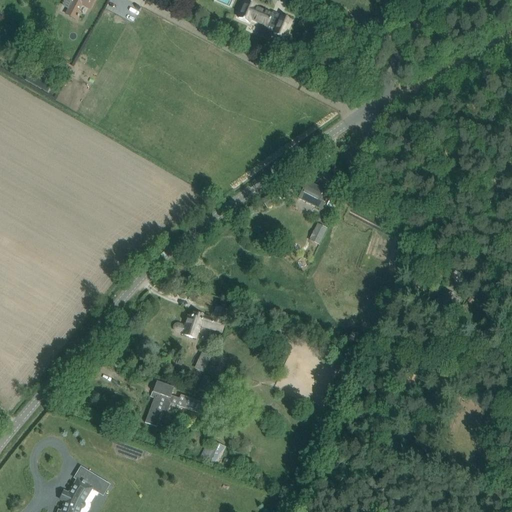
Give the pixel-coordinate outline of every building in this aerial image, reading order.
[(94,0),(71,0),(73,2),(66,15),(76,20),(78,17),(78,18),(79,16),(80,13),(78,12),(82,5),(90,9),(94,0)] [(246,1),(238,18),(249,23),(250,19),(267,26),(263,36),(271,39),(273,33),(283,38),(291,20),(280,16),(273,13),(272,16),(255,8),(256,6),(246,1)] [(299,41),(293,51),(308,62),(314,52),(299,41)] [(65,68),(63,74),(73,77),(75,72),(65,68)] [(298,198),(321,210),(329,194),(307,182),(298,198)] [(274,191),(261,200),(267,209),(280,200),(274,191)] [(317,224),(309,241),(319,246),(327,229),(317,224)] [(451,279),(461,283),(464,276),(455,271),(451,279)] [(445,293),(438,306),(448,311),(452,304),(453,305),(454,303),(452,302),(454,297),(445,293)] [(217,306),(212,319),(194,313),(192,317),(191,316),(191,317),(188,316),(182,335),(194,339),(200,323),(210,326),(210,328),(222,332),(229,310),(217,306)] [(199,385),(204,373),(211,357),(201,353),(194,369),(200,372),(195,383),(199,385)] [(211,378),(213,378),(220,362),(212,359),(205,375),(211,378)] [(198,391),(205,394),(211,379),(204,376),(198,391)] [(174,388),(157,382),(153,393),(156,394),(145,423),(156,427),(159,420),(164,422),(171,404),(198,414),(202,404),(180,396),(179,399),(171,396),(174,388)] [(212,443),(210,449),(205,447),(200,458),(216,465),(219,459),(222,460),(226,449),(212,443)] [(60,511),(58,511),(76,511),(77,508),(80,509),(82,509),(83,508),(85,507),(85,505),(84,503),(83,502),(81,500),(89,487),(103,496),(109,486),(81,468),(75,478),(77,480),(68,494),(66,493),(62,501),(65,502),(63,508),(61,511),(60,511)]
